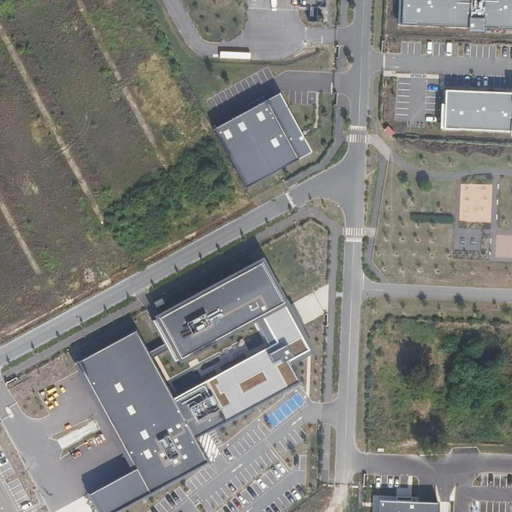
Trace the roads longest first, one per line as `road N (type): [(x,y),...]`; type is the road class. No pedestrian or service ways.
road 1 (residential): [(0,357),(356,168)]
road 2 (residential): [(352,289),(343,481)]
road 3 (residential): [(364,0),(356,168)]
road 4 (unclassified): [(352,289),(511,295)]
road 5 (residential): [(356,168),(352,289)]
